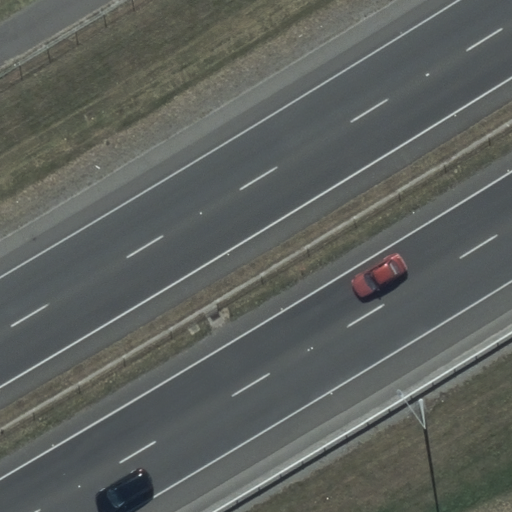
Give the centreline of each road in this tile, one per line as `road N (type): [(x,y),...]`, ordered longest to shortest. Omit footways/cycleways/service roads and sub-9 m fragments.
road 1 (motorway): [(0,332),(511,20)]
road 2 (motorway): [(511,228),(39,511)]
